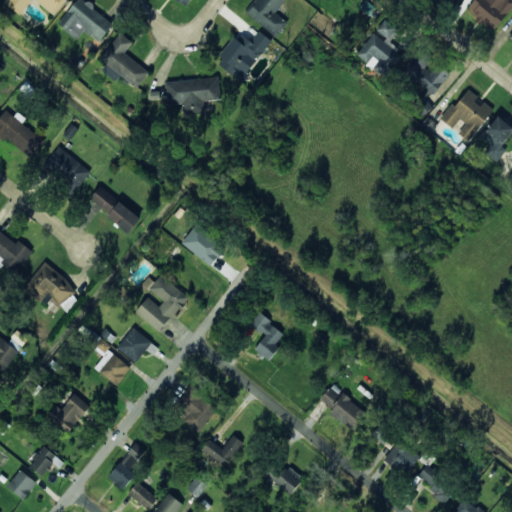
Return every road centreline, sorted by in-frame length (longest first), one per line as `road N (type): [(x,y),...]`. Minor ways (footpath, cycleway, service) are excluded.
road 1 (residential): [(57,511),(254,267)]
road 2 (residential): [(404,511),(196,340)]
road 3 (residential): [(511,83),(410,0)]
